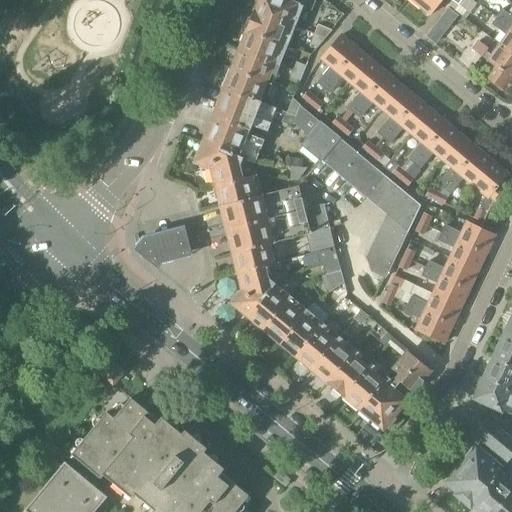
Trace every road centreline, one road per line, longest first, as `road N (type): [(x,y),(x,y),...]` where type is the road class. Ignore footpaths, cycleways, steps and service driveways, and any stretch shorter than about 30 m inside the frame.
road 1 (residential): [(403,511),(400,480),(511,247)]
road 2 (secondary): [(379,511),(164,334)]
road 3 (residential): [(271,511),(241,466),(158,396),(164,334)]
road 4 (residential): [(511,128),(350,0)]
road 5 (secondary): [(164,334),(65,251)]
road 6 (residential): [(65,251),(135,152)]
road 7 (residential): [(135,152),(45,232)]
